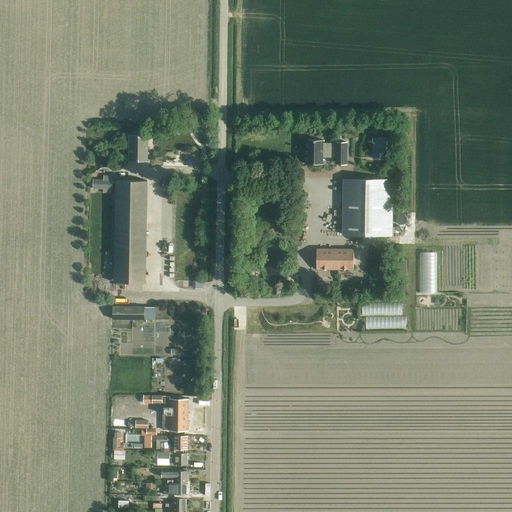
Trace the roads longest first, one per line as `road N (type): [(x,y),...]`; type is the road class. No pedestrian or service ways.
road 1 (unclassified): [(216,376),(225,0)]
road 2 (residential): [(213,511),(216,376)]
